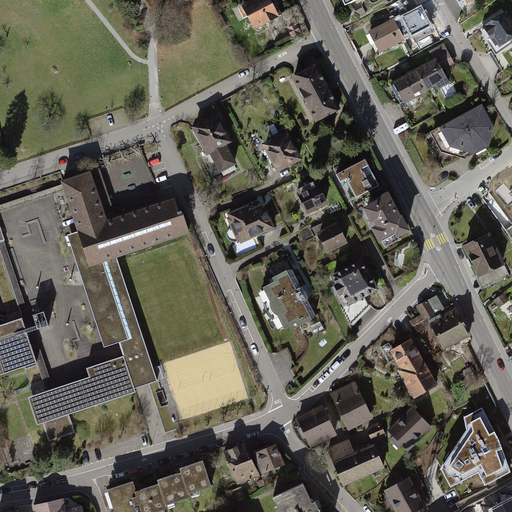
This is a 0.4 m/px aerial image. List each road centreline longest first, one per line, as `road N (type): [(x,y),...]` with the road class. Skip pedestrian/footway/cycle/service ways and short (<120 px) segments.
road 1 (residential): [(159,124),(287,412)]
road 2 (residential): [(445,262),(287,412)]
road 3 (residential): [(275,417),(76,481)]
road 4 (secondary): [(331,36),(419,208)]
road 5 (residential): [(331,36),(159,124)]
road 6 (residential): [(159,124),(0,177)]
road 7 (secondary): [(445,262),(511,392)]
road 8 (residential): [(511,125),(437,0)]
road 9 (residential): [(275,417),(359,511)]
